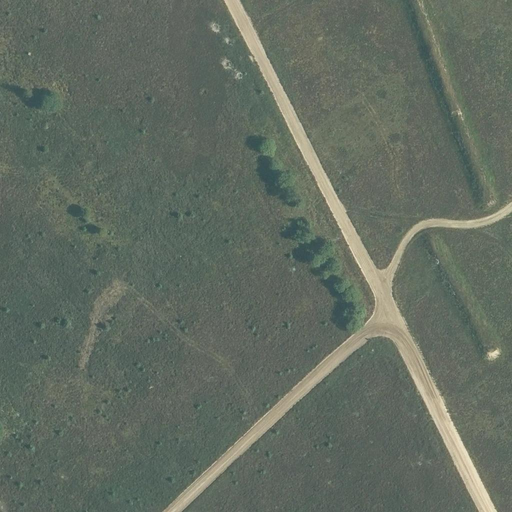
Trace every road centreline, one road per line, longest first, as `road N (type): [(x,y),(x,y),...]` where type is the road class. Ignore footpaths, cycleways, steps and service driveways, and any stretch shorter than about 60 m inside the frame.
road 1 (track): [(221,0),(490,511)]
road 2 (track): [(171,511),(377,316),(399,248),(428,224),(331,204)]
